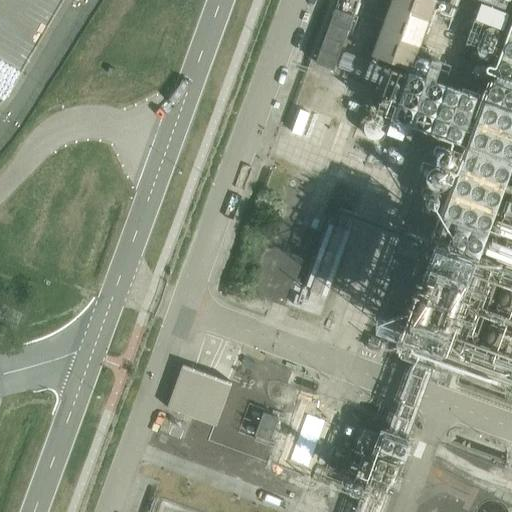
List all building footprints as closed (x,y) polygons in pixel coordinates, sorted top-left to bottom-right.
[(433,0),(392,0),(372,56),(411,70),(436,1),(433,0)] [(333,70),(353,16),(334,9),(314,63),(333,70)] [(401,260),(423,268),(399,333),(468,359),(498,282),(481,275),(503,218),(511,221),(511,22),(492,15),(472,68),(501,80),(491,106),(350,56),(344,70),(396,89),(384,124),(444,146),(401,260)] [(295,122),(303,125),(306,118),(298,115),(295,122)] [(167,408),(216,426),(232,383),(183,366),(167,408)] [(256,435),(272,441),(280,418),(264,412),(256,435)] [(353,456),(332,449),(327,465),(347,472),(353,456)]
